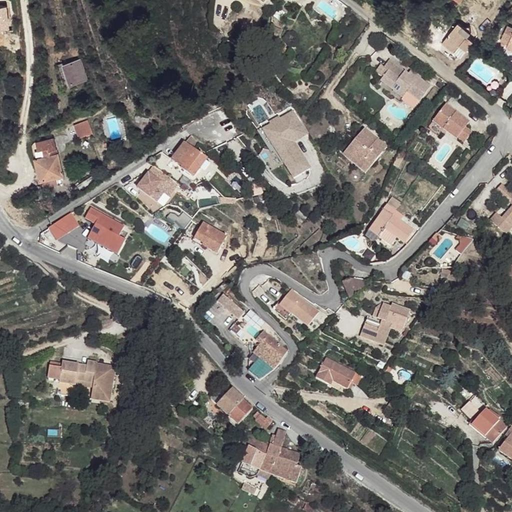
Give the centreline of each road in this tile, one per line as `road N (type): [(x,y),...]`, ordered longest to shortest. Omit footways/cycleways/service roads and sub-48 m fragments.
road 1 (residential): [(347,0),(499,110),(505,131),(382,273),(329,254),(329,289),(319,297),(269,272),(249,273),(241,289),(292,345),(291,359),(260,389)]
road 2 (unclassified): [(260,389),(149,298),(27,245),(0,219)]
road 3 (track): [(28,0),(25,170),(0,192)]
road 4 (unclassified): [(419,511),(260,389)]
road 5 (unknown): [(168,138),(27,245)]
